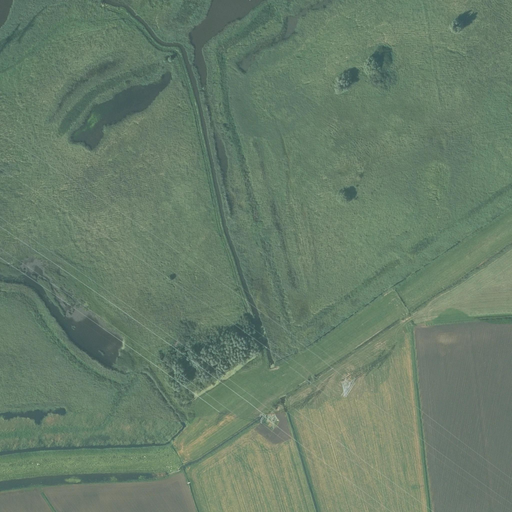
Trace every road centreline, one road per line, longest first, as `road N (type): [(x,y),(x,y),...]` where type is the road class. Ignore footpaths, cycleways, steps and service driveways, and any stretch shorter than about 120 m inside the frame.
road 1 (track): [(299,357),(266,378),(218,226),(178,56),(122,14),(61,24),(17,62)]
road 2 (track): [(299,357),(258,236),(219,57),(287,0)]
road 3 (track): [(191,424),(151,369),(137,370),(123,390),(109,384),(76,365),(25,303),(0,294)]
road 4 (track): [(168,50),(159,65),(91,96),(43,143),(0,160)]
road 5 (track): [(123,390),(94,428),(0,435)]
